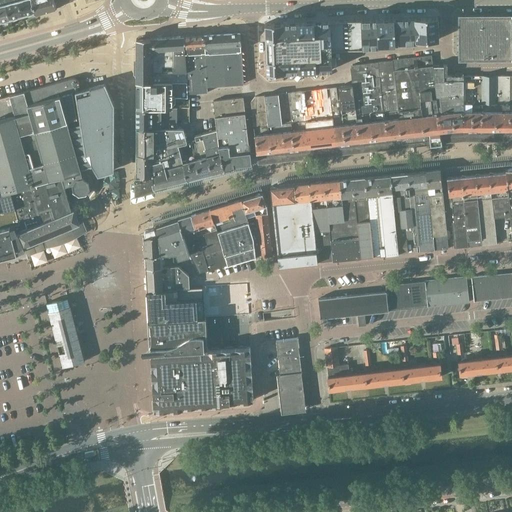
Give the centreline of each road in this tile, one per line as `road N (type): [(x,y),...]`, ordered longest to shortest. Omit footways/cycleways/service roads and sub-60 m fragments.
road 1 (unclassified): [(286,511),(511,485)]
road 2 (unclassified): [(299,283),(321,271),(511,251)]
road 3 (unclassified): [(305,335),(511,311)]
road 4 (secondary): [(317,421),(511,399)]
road 5 (tertiary): [(446,2),(251,8)]
road 6 (unclassified): [(267,88),(328,83),(354,53),(446,47)]
road 7 (secondary): [(0,482),(81,454),(136,446)]
road 8 (secondary): [(273,425),(132,432)]
road 9 (secondary): [(136,446),(273,425)]
road 10 (secondary): [(132,432),(0,474)]
